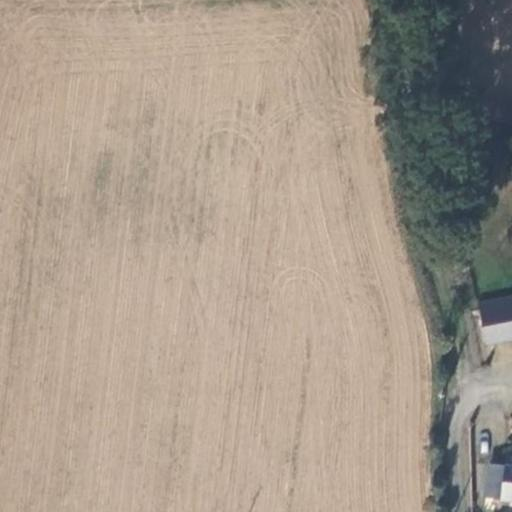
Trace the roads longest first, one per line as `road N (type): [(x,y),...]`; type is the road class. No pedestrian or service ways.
road 1 (track): [(391,0),(468,365)]
road 2 (unclassified): [(468,365),(464,511)]
